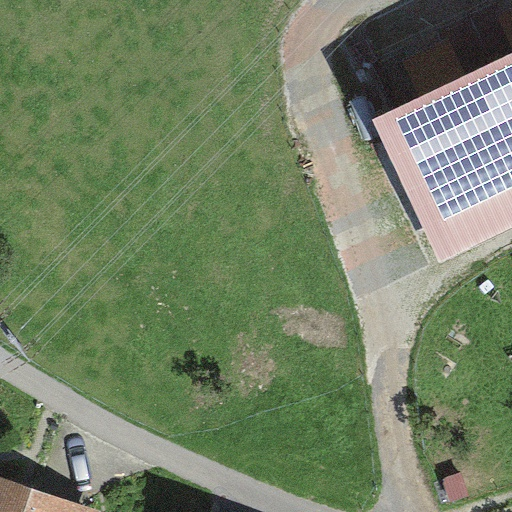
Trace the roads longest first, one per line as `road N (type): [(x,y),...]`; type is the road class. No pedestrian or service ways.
road 1 (track): [(368,0),(310,37),(335,176),(385,335),(409,511)]
road 2 (unclassified): [(0,364),(78,413),(279,511)]
road 3 (track): [(511,210),(370,275)]
